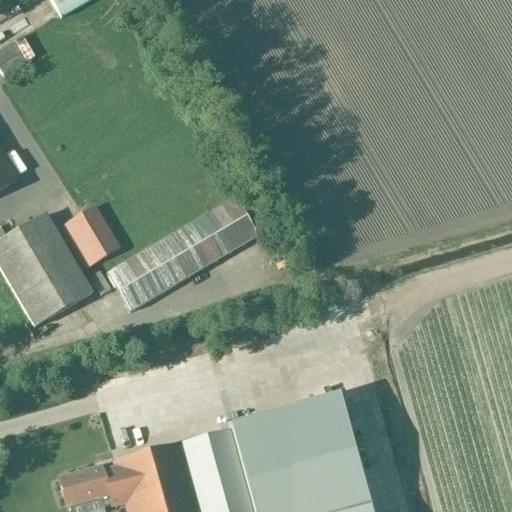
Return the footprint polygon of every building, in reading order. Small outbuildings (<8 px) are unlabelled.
[(0,190),(16,181),(0,153),(0,190)] [(233,200),(104,276),(127,315),(256,239),(233,200)] [(82,272),(119,251),(94,208),(57,230),(82,272)] [(44,217),(0,242),(0,272),(33,328),(90,294),(44,217)] [(116,375),(125,373),(124,367),(114,369),(116,375)] [(248,511),(227,432),(111,465),(112,471),(100,475),(98,470),(56,482),(63,508),(97,498),(101,510),(121,504),(123,511),(248,511)] [(373,511),(369,497),(315,511),(373,511)]
